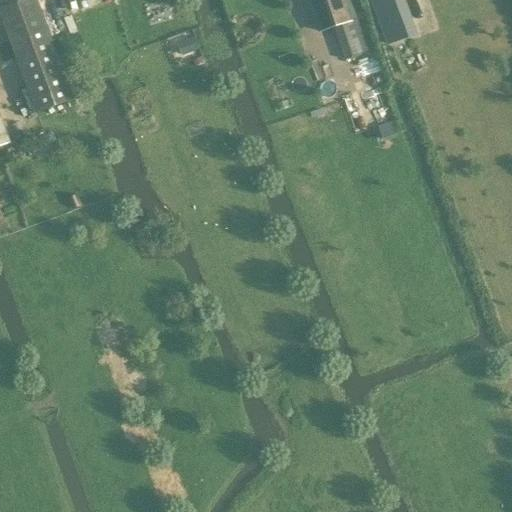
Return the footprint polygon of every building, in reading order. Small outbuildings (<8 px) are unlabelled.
[(28,0),(0,10),(0,16),(6,33),(36,112),(72,99),(35,0),(28,0)] [(342,0),(305,0),(317,33),(317,35),(323,33),(335,29),(336,33),(345,60),(367,52),(361,33),(357,20),(350,22),(342,0)] [(414,31),(402,0),(388,0),(373,6),(386,42),(414,31)] [(195,39),(178,46),(181,55),(199,48),(195,39)] [(397,138),(391,123),(376,128),(382,143),(397,138)]
